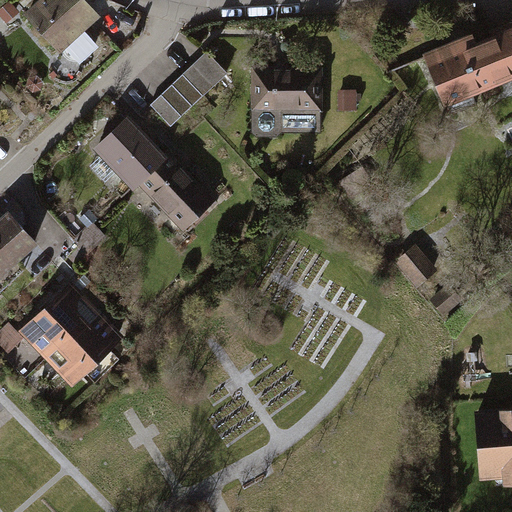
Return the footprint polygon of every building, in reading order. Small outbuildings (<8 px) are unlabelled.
[(10,0),(0,9),(0,15),(7,24),(21,12),(10,0)] [(88,0),(39,0),(24,14),(61,54),(103,15),(88,0)] [(472,33),(422,53),(444,107),(511,79),(511,26),(476,41),(472,33)] [(206,50),(150,105),(171,127),(227,73),(206,50)] [(323,66),(251,66),(251,132),(256,137),(277,137),(281,132),(320,133),(320,112),(323,112),(323,66)] [(357,90),(338,90),(338,111),(357,110),(357,90)] [(127,115),(91,148),(131,191),(138,185),(182,231),(215,200),(167,150),(164,153),(127,115)] [(352,181),(343,187),(351,200),(360,195),(352,181)] [(10,210),(0,219),(0,276),(2,278),(41,243),(10,210)] [(98,218),(90,210),(79,219),(87,228),(93,223),(98,218)] [(131,210),(111,227),(149,274),(169,258),(131,210)] [(79,231),(72,223),(65,229),(73,237),(79,231)] [(93,223),(87,228),(74,241),(78,246),(67,256),(81,270),(109,239),(93,223)] [(417,244),(394,262),(416,288),(439,270),(417,244)] [(71,281),(17,332),(23,338),(71,388),(82,378),(91,387),(124,356),(114,345),(124,337),(71,281)] [(449,283),(429,300),(444,316),(463,299),(449,283)] [(23,338),(17,332),(8,322),(0,330),(0,344),(8,353),(23,338)] [(511,407),(475,411),(480,480),(503,479),(503,487),(511,485),(511,407)]
